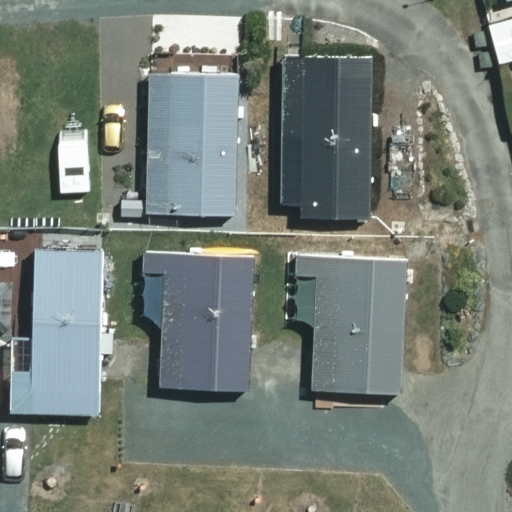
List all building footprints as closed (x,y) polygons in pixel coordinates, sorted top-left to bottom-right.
[(511,22),(496,27),(507,66),(511,65),(511,22)] [(382,60),(287,59),(285,207),(312,207),(312,222),(380,222),(382,60)] [(246,220),(249,78),(157,76),(154,218),(246,220)] [(0,124),(0,189),(17,190),(20,126),(0,124)] [(128,209),(129,219),(150,218),(150,202),(128,202),(128,209)] [(102,253),(43,251),(40,375),(19,374),(18,418),(27,418),(109,420),(110,373),(113,253),(102,253)] [(264,260),(150,256),(150,275),(175,276),(171,374),(171,392),(259,395),(260,377),(264,260)] [(418,264),(304,259),(303,278),(324,279),(319,380),(319,394),(412,398),(413,381),(418,264)]
